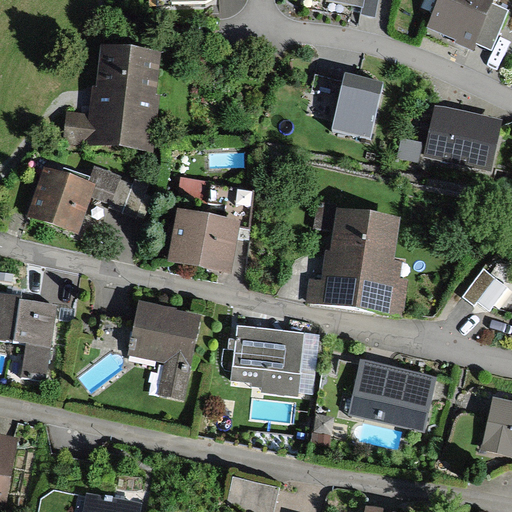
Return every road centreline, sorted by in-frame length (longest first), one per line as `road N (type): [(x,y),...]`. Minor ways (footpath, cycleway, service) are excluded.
road 1 (residential): [(0,243),(511,362)]
road 2 (residential): [(0,406),(511,506)]
road 3 (residential): [(511,103),(371,46),(255,21),(226,28)]
